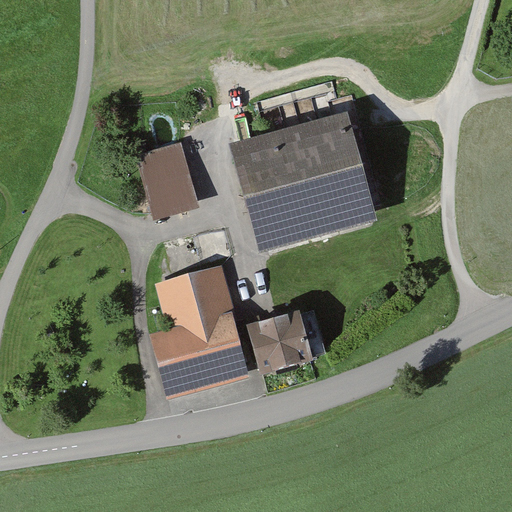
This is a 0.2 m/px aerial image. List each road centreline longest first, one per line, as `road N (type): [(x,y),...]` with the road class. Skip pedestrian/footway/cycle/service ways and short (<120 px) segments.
road 1 (tertiary): [(0,461),(276,411),(357,385),(511,313)]
road 2 (residential): [(88,0),(80,123),(0,318)]
road 3 (unknown): [(448,216),(395,215),(372,121),(410,120),(458,97)]
